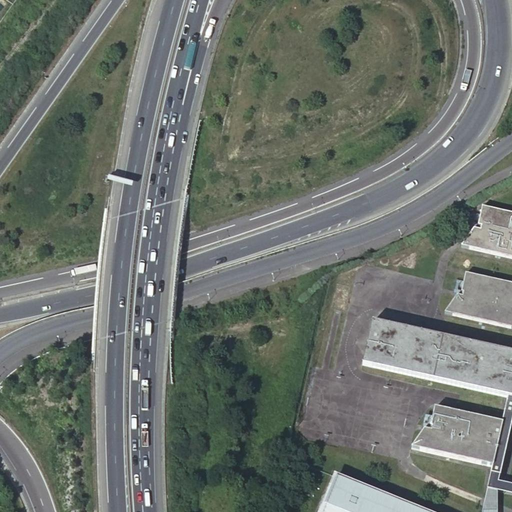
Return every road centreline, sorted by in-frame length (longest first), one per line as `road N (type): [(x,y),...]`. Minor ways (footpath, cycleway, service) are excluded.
road 1 (trunk): [(0,315),(262,240),(353,206),(432,162),(486,89),(492,0)]
road 2 (trunk): [(465,0),(470,64),(458,95),(436,128),(394,163),(231,230),(0,291)]
road 3 (trunk): [(171,0),(126,210),(114,344),(113,511)]
road 4 (trunk): [(140,511),(140,341),(173,104)]
road 5 (trunk): [(113,0),(0,161)]
